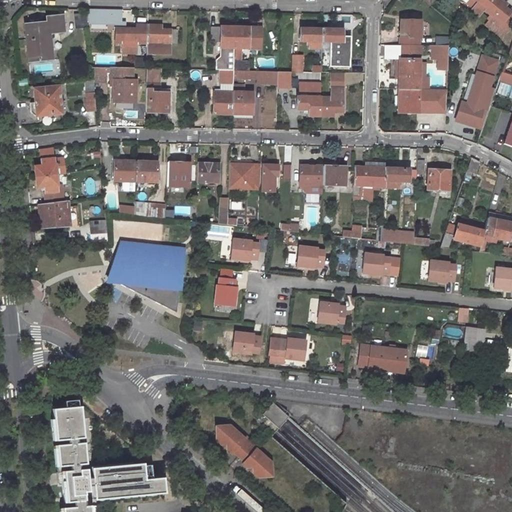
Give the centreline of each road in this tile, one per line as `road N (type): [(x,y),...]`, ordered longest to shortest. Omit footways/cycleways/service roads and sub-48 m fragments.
road 1 (unclassified): [(120,399),(159,375),(193,376),(511,416)]
road 2 (unclassified): [(0,144),(98,132),(367,141)]
road 3 (residential): [(258,313),(265,295),(292,281),(511,304)]
road 4 (unclassified): [(373,3),(176,0)]
road 5 (unclassified): [(120,399),(245,511)]
road 6 (unclassified): [(511,168),(447,142),(367,141)]
road 7 (tertiary): [(30,511),(14,364)]
road 8 (unclassified): [(367,141),(373,3)]
road 9 (tertiary): [(12,331),(0,197)]
